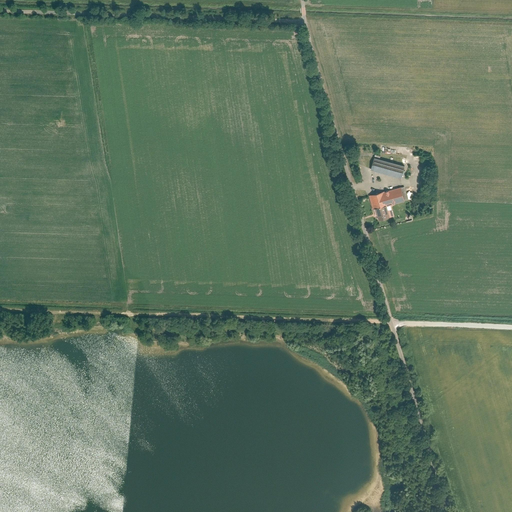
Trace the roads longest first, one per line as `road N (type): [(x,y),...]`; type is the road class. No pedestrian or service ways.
road 1 (unclassified): [(0,309),(387,323)]
road 2 (unclassified): [(387,323),(299,21)]
road 3 (unclassified): [(299,21),(0,10)]
road 4 (unclassified): [(443,511),(387,323)]
road 5 (unclassified): [(387,323),(511,327)]
